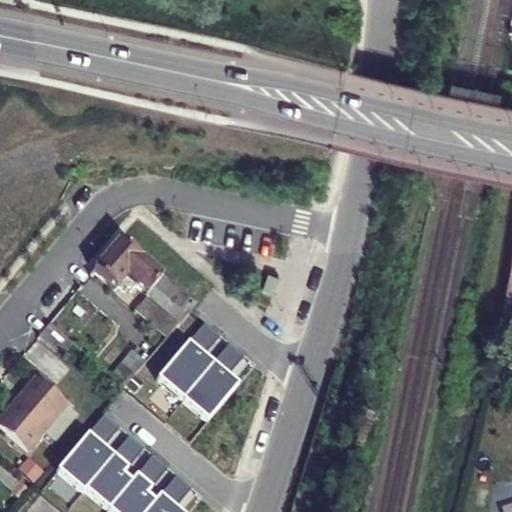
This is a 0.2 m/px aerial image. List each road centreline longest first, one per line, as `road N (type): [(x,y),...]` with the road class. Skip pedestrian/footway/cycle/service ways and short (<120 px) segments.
road 1 (residential): [(0,327),(96,213),(129,192),(151,190),(348,235)]
road 2 (secondary): [(162,67),(297,109),(511,153)]
road 3 (secondary): [(511,124),(339,89),(162,67)]
road 4 (residential): [(348,235),(261,511)]
road 5 (unclassified): [(383,0),(348,235)]
road 6 (secondary): [(0,35),(162,67)]
